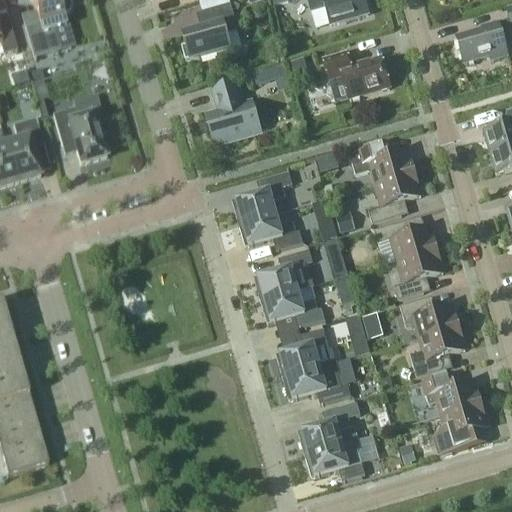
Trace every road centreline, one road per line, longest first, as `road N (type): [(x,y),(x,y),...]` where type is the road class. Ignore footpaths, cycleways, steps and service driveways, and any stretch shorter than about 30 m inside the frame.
road 1 (residential): [(511,358),(409,0)]
road 2 (residential): [(290,511),(197,203)]
road 3 (unclassified): [(106,480),(39,246)]
road 4 (residential): [(326,511),(511,458)]
road 5 (residential): [(168,177),(121,0)]
road 6 (residential): [(39,246),(197,203)]
road 7 (residential): [(168,177),(31,217)]
